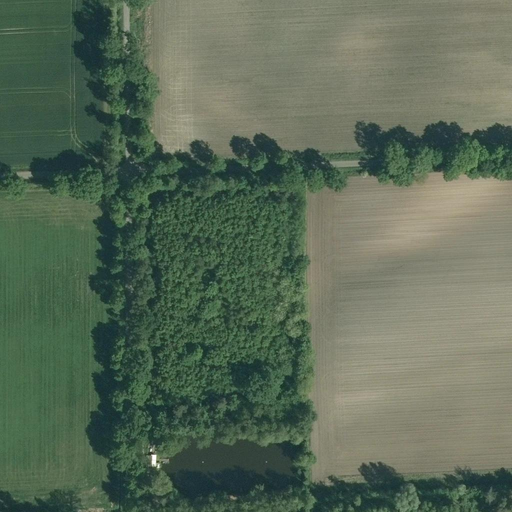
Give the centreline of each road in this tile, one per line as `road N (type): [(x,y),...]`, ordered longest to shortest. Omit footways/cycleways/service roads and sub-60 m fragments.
road 1 (unclassified): [(511,155),(0,183)]
road 2 (track): [(134,511),(131,0)]
